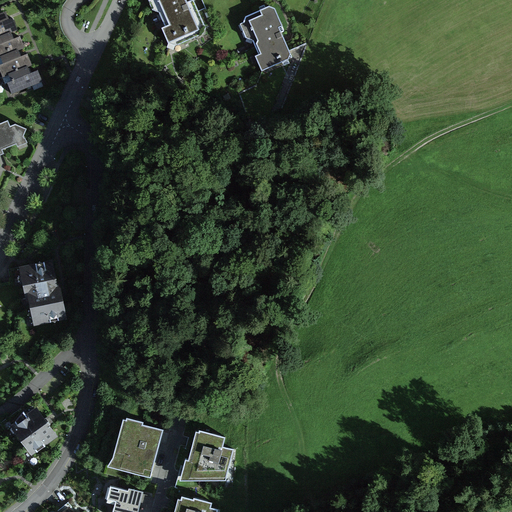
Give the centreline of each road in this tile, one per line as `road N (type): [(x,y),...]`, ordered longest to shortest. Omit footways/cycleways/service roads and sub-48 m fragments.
road 1 (track): [(511,106),(436,132),(362,180),(336,212),(282,371),(301,442),(306,511)]
road 2 (residential): [(62,121),(89,139),(96,158),(92,338)]
road 3 (residential): [(92,338),(81,423),(56,473),(20,511)]
road 4 (residential): [(0,249),(62,121)]
road 5 (residential): [(62,121),(119,0)]
